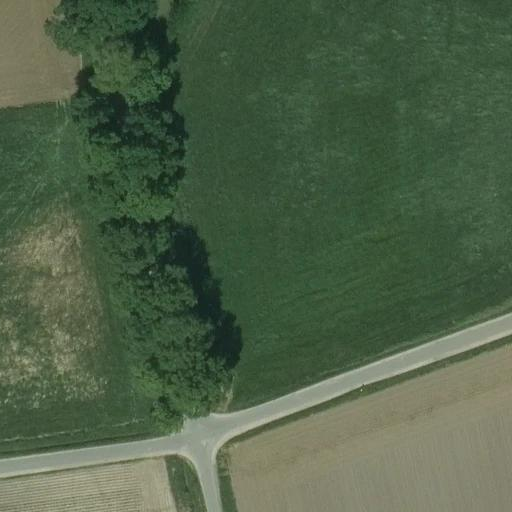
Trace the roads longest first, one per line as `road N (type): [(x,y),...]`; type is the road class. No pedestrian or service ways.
road 1 (unclassified): [(106,0),(199,437)]
road 2 (unclassified): [(511,325),(199,437)]
road 3 (unclassified): [(0,469),(199,437)]
